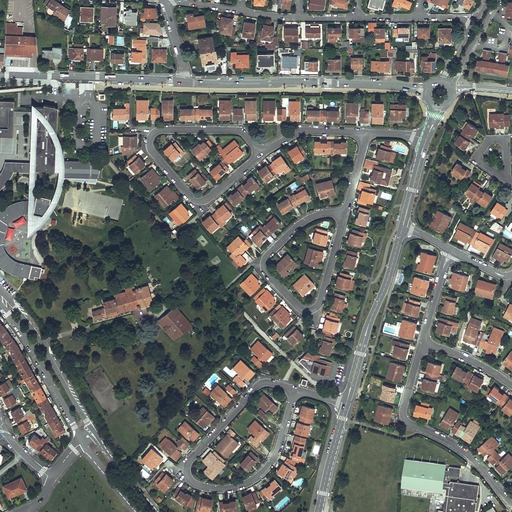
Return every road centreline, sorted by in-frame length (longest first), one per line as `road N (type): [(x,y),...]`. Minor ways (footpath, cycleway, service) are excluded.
road 1 (residential): [(294,389),(257,386),(186,470),(198,486),(244,484),(271,463),(286,421)]
road 2 (residential): [(261,154),(201,201),(150,149),(151,135),(163,129),(244,134)]
road 3 (secondary): [(184,81),(404,86)]
road 4 (residential): [(421,342),(403,417),(466,453),(511,502)]
road 5 (tertiary): [(346,404),(402,225)]
road 6 (residential): [(344,215),(311,217),(264,261),(297,306),(311,310),(322,295)]
road 7 (secondary): [(0,74),(184,81)]
road 8 (tertiary): [(93,432),(0,290)]
road 9 (tertiary): [(0,303),(80,440)]
